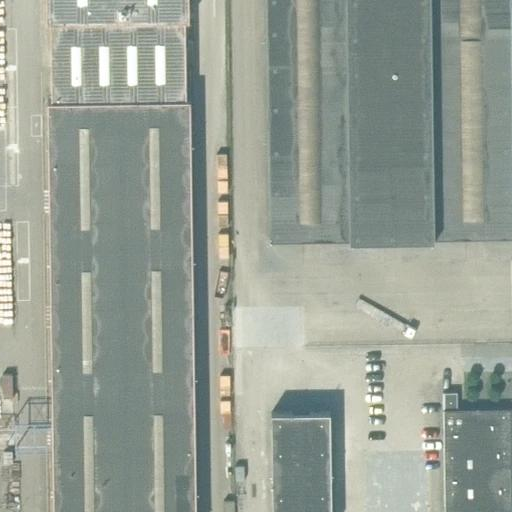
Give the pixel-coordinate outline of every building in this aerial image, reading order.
[(190,16),(189,0),(46,0),(47,18),(51,18),(186,16),(190,16)] [(511,64),(511,0),(267,0),(271,237),(511,234),(511,64)] [(187,96),(186,16),(51,18),(52,98),(187,96)] [(187,96),(52,98),(48,98),(54,511),(195,511),(189,96),(187,96)] [(511,511),(511,456),(511,408),(451,409),(451,399),(457,399),(457,391),(443,392),(444,511),(511,511)] [(272,412),(273,511),(331,511),(330,411),(272,412)]
